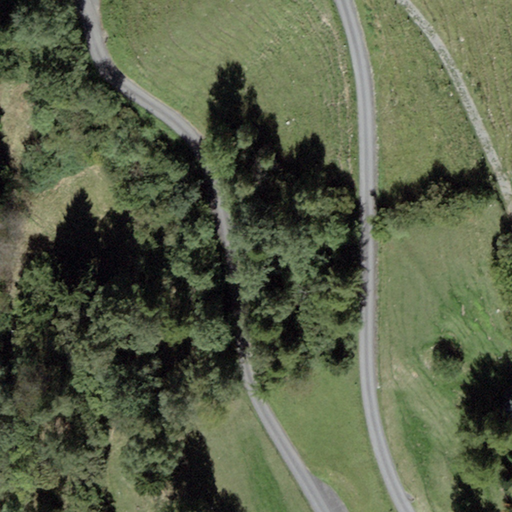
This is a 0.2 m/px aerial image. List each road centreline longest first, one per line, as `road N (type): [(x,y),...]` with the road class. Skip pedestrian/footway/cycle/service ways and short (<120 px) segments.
road 1 (unclassified): [(78,0),(108,70),(191,135),(208,158),(248,377),(324,511)]
road 2 (unclassified): [(407,511),(383,455),(366,372),(363,81),(343,0)]
road 3 (track): [(402,0),(447,45),(511,238)]
